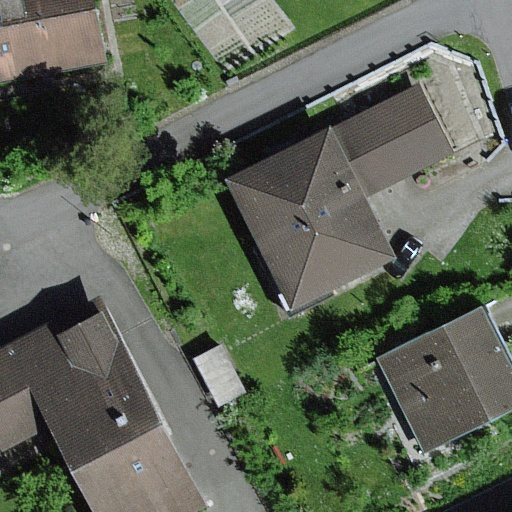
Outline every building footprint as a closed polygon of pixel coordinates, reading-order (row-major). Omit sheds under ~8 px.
[(0,0),(0,79),(111,63),(101,0),(0,0)] [(421,81),(336,123),(370,193),(455,151),(421,81)] [(336,123),(234,173),(296,303),(400,253),(370,193),(336,123)] [(0,454),(60,423),(106,511),(190,511),(214,500),(105,293),(0,347),(0,454)] [(511,347),(490,302),(379,356),(423,445),(511,401),(511,347)] [(223,342),(198,354),(221,401),(246,388),(223,342)]
